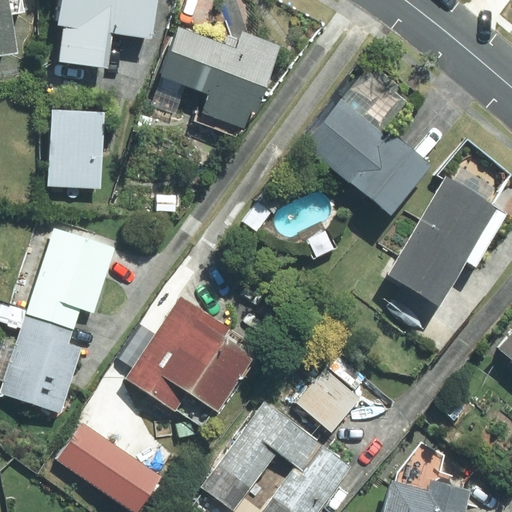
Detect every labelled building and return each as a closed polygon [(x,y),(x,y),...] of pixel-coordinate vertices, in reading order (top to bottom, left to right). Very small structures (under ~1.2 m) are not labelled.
[(0,0),(0,56),(1,56),(0,47),(0,16),(14,15),(11,0),(0,0)] [(141,0),(49,0),(45,27),(52,28),(47,64),(97,71),(102,35),(139,41),(145,1),(141,0)] [(217,46),(170,28),(150,78),(197,96),(190,114),(232,130),(239,113),(245,115),(272,46),(233,31),(229,41),(220,38),(217,46)] [(377,218),(420,168),(379,133),(377,135),(334,99),(293,147),(377,218)] [(96,113),(43,111),(40,187),(92,190),(96,113)] [(447,182),(440,177),(375,276),(426,310),(456,265),(463,269),(498,215),(479,203),(488,189),(456,168),(447,182)] [(109,249),(49,229),(0,373),(0,396),(53,414),(75,349),(62,345),(74,310),(87,314),(109,249)] [(223,330),(174,297),(117,380),(165,413),(177,396),(204,415),(243,358),(216,340),(223,330)] [(511,311),(511,319),(486,349),(511,371),(511,307),(510,310),(511,311)] [(319,367),(289,400),(325,434),(356,400),(319,367)] [(310,511),(345,466),(259,402),(194,488),(225,511),(226,511),(270,454),(288,468),(254,511),(310,511)] [(511,445),(511,429),(503,420),(489,434),(506,452),(511,445)] [(454,511),(460,491),(420,480),(417,490),(381,480),(371,511),(454,511)]
